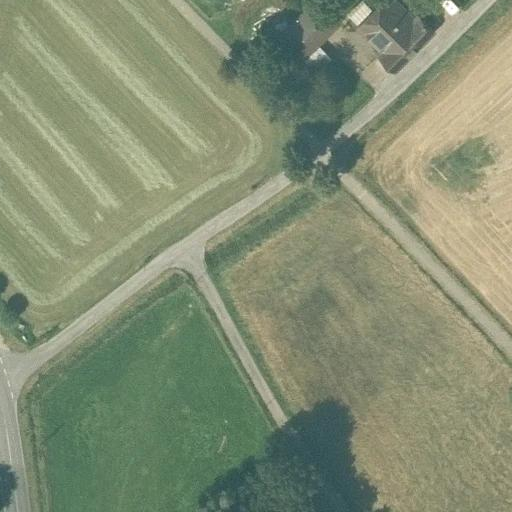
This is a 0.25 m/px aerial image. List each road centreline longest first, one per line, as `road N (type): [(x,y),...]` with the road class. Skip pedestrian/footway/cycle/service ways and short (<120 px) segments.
road 1 (unclassified): [(184,246),(319,152),(488,0)]
road 2 (unclassified): [(184,246),(340,511)]
road 3 (unclassified): [(0,375),(54,348),(184,246)]
